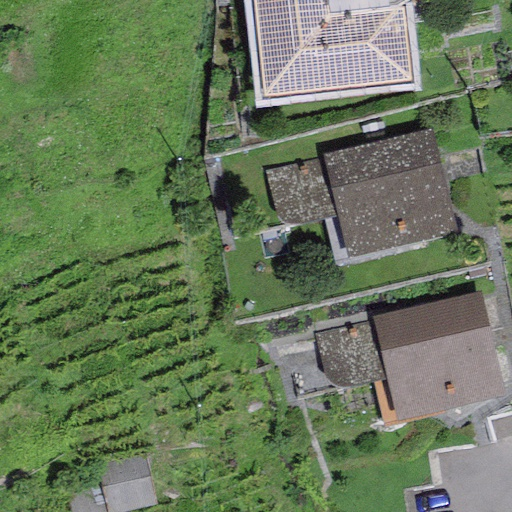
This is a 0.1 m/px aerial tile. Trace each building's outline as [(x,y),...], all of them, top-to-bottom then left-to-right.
[(252,0),(262,105),(409,90),(401,12),(386,14),(384,0),(252,0)] [(454,243),(430,133),(323,157),(324,162),(337,224),(347,267),(454,243)] [(337,224),(324,162),(267,174),(277,220),(282,226),(287,230),(299,233),(337,224)] [(480,292),(371,318),(373,323),(386,377),(397,423),(505,397),(480,292)] [(352,389),(386,377),(373,323),(315,334),(321,373),(326,382),(332,387),(343,389),(352,389)] [(99,485),(66,492),(70,511),(123,511),(156,505),(146,456),(96,467),(99,485)]
